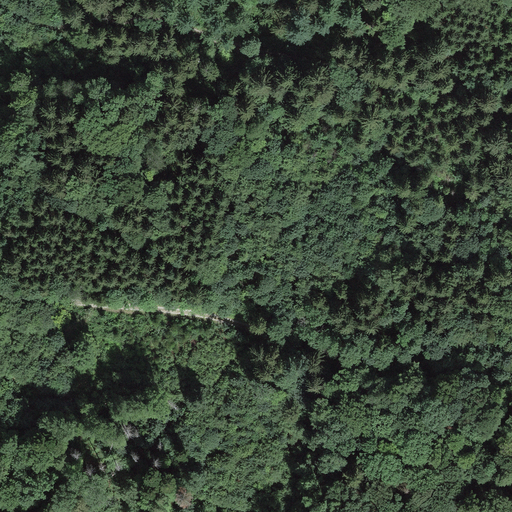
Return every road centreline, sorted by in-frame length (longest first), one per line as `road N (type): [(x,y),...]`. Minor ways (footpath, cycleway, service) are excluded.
road 1 (track): [(511,86),(415,83),(263,57),(185,26),(134,19),(35,23),(0,1)]
road 2 (track): [(0,296),(200,313),(373,368),(511,345)]
road 3 (track): [(0,188),(55,196),(154,245),(188,265),(245,327)]
road 4 (track): [(79,511),(117,492),(276,511)]
road 5 (track): [(0,427),(40,363),(141,305)]
